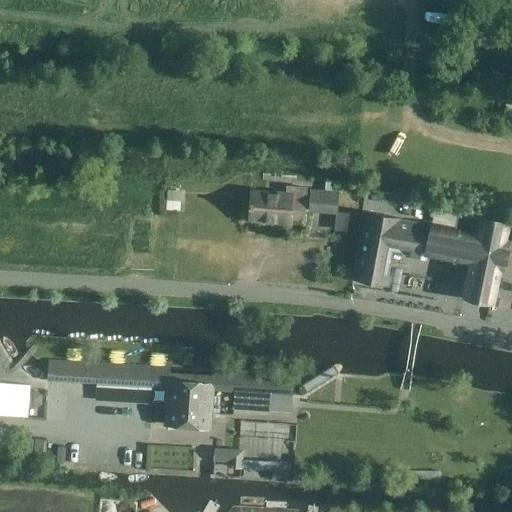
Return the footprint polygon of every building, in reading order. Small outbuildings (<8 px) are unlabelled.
[(291,210),(304,211),(306,188),(286,186),(285,195),(250,193),(248,219),(290,222),(291,210)] [(337,192),(309,189),(307,212),(335,215),(337,192)] [(173,211),(174,192),(159,191),(159,210),(173,211)] [(359,232),(361,214),(336,211),(334,229),(359,232)] [(419,252),(427,253),(427,255),(470,263),(464,295),(492,301),(498,269),(501,269),(508,234),(488,230),(489,222),(458,216),(456,228),(455,228),(454,231),(432,227),(432,230),(424,229),(424,226),(398,221),(398,219),(366,213),(354,279),(385,285),(388,272),(392,273),(392,272),(383,270),(390,232),(394,232),(392,242),(396,247),(405,249),(404,258),(405,254),(418,257),(419,252)] [(48,360),(47,381),(168,388),(169,367),(48,360)] [(212,369),(211,391),(236,393),(235,407),(266,409),(268,395),(292,396),(293,375),(212,369)] [(168,388),(165,424),(209,427),(211,391),(168,388)] [(231,450),(282,452),(283,424),(232,422),(231,450)] [(29,448),(29,464),(53,465),(53,448),(29,448)] [(433,482),(433,471),(417,471),(417,482),(433,482)]
